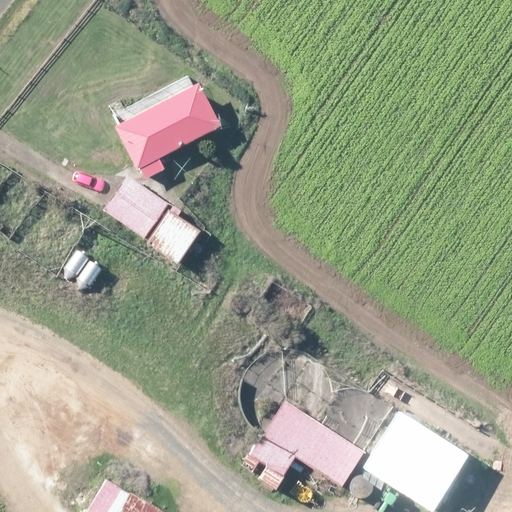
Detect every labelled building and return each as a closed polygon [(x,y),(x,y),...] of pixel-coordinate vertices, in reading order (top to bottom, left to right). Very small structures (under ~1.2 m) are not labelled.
[(221,128),(194,77),(111,120),(144,182),(160,174),(155,163),(221,128)] [(167,205),(130,180),(106,213),(143,239),(167,205)] [(198,232),(169,214),(148,246),(178,265),(198,232)] [(364,450),(286,402),(252,457),(268,466),(259,480),(275,490),(295,457),(341,486),(364,450)] [(464,457),(397,415),(363,468),(430,510),(464,457)] [(164,511),(133,494),(109,481),(91,511),(164,511)]
